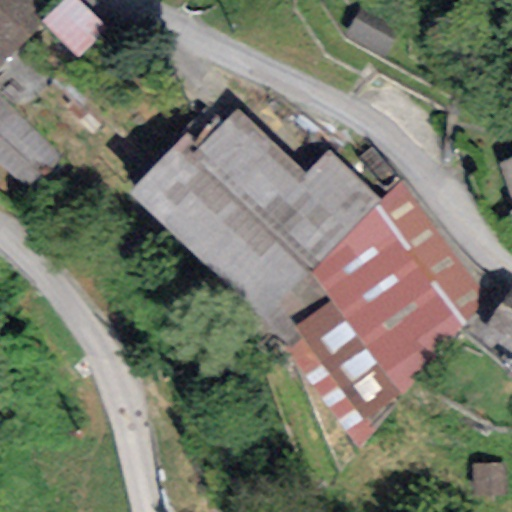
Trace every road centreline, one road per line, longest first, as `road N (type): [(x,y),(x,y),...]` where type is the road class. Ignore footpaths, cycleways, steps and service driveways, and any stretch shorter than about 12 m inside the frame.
road 1 (residential): [(135,0),(184,33),(384,133),(511,275)]
road 2 (residential): [(148,511),(94,335),(67,296),(0,237)]
